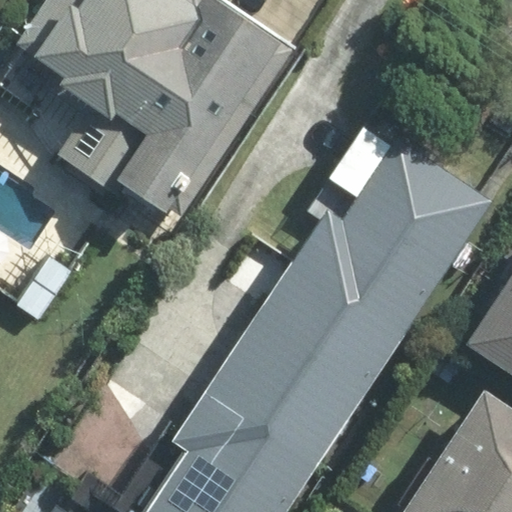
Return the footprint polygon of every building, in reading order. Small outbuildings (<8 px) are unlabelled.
[(136,173),(186,206),(295,41),(233,0),(51,0),(25,39),(104,91),(65,148),(126,187),(136,173)] [(336,204),(300,259),(406,329),(496,193),(404,132),(373,180),(380,184),(358,218),(336,204)] [(53,253),(23,298),(45,312),(75,268),(53,253)] [(319,460),(406,329),(300,259),(213,391),(319,460)] [(511,286),(482,333),(511,353),(511,286)] [(461,362),(440,349),(429,366),(451,379),(461,362)] [(511,511),(511,395),(494,383),(413,509),(417,511),(511,511)] [(284,511),(319,460),(213,391),(186,432),(199,442),(151,511),(284,511)]
